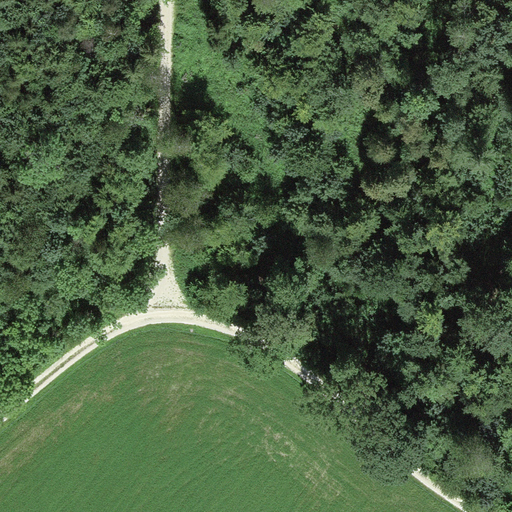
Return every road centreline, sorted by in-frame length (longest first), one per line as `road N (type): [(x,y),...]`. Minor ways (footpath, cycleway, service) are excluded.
road 1 (track): [(467,511),(251,336),(209,320),(169,317)]
road 2 (track): [(169,317),(168,0)]
road 3 (track): [(0,418),(93,341),(126,324),(169,317)]
